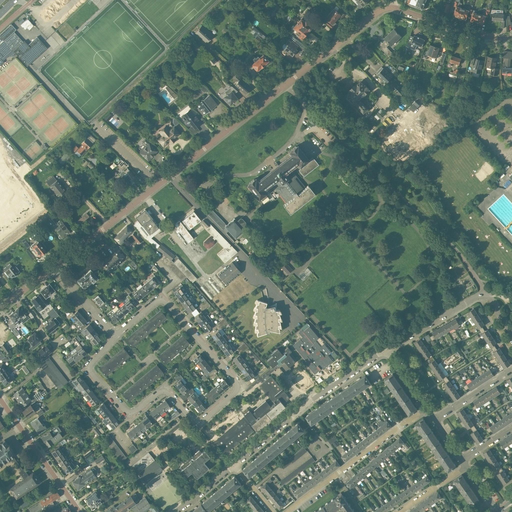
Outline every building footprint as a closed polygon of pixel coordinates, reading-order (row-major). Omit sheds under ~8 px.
[(362,6),(368,0),(352,0),(357,5),(357,6),(359,8),(361,8),(362,6)] [(415,0),(416,0),(413,6),(422,10),(422,9),(424,10),(425,10),(426,6),(426,5),(424,4),(425,0),(419,0),(420,0),(419,0),(415,0)] [(457,18),(459,19),(463,8),(461,8),(462,3),(459,2),(459,0),(456,0),(456,1),(454,6),(456,7),(454,13),(454,14),(453,15),(456,16),(456,17),(457,18)] [(334,8),(330,13),(337,19),(339,17),(341,19),(345,14),(339,8),(337,11),(334,8)] [(468,10),(463,8),(459,19),(461,19),(462,19),(463,18),(466,19),(468,13),(470,14),(471,9),(469,8),(468,10)] [(476,24),(479,14),(476,13),(477,11),(471,9),(470,14),(472,15),(470,21),(473,22),(473,23),(474,23),(476,24)] [(493,10),(492,20),(501,21),(500,28),(504,28),(505,20),(503,20),(504,14),(496,14),(496,10),(493,10)] [(483,15),(479,14),(476,24),(478,25),(479,25),(479,24),(483,25),(483,23),(485,16),(488,17),(489,12),(486,11),(486,13),(483,13),(483,15)] [(290,12),(288,15),(292,18),(298,23),(299,21),(303,25),(302,25),(309,32),(310,31),(309,31),(312,28),(314,30),(317,26),(310,20),(308,21),(303,17),(299,21),(298,20),(299,20),(294,16),(290,12)] [(335,22),(337,19),(330,13),(325,18),(329,21),(326,23),(333,29),(337,24),(335,22)] [(34,26),(27,19),(21,25),(25,29),(27,27),(29,30),(34,26)] [(298,23),(294,28),(297,31),(296,32),(296,33),(299,36),(303,39),(309,32),(302,25),(303,25),(299,21),(298,23)] [(3,41),(16,54),(27,66),(47,48),(37,37),(28,45),(24,41),(23,42),(14,32),(16,30),(11,24),(0,33),(0,36),(4,41),(3,41)] [(202,25),(195,33),(207,43),(214,36),(202,25)] [(381,41),(378,45),(389,57),(393,53),(387,47),(390,44),(392,45),(401,36),(394,29),(385,38),(386,40),(383,43),(381,41)] [(290,34),(288,37),(290,39),(296,44),(299,41),(294,37),(294,36),(291,34),(290,34)] [(262,42),(263,41),(257,35),(255,38),(258,41),(255,45),(260,49),(264,44),(262,42)] [(414,35),(414,37),(410,35),(406,46),(415,50),(417,45),(421,47),(425,40),(414,35)] [(285,43),(281,47),(293,56),(298,50),(296,49),(299,46),(296,44),(290,39),(287,42),(285,44),(285,43)] [(0,43),(0,64),(3,61),(9,55),(10,56),(14,56),(16,54),(3,41),(0,43)] [(299,46),(305,51),(307,48),(299,41),(296,44),(299,46)] [(438,52),(439,48),(431,45),(429,51),(428,51),(427,51),(425,55),(424,55),(422,58),(426,60),(428,55),(436,58),(437,55),(439,56),(440,52),(438,52)] [(503,64),(502,73),(508,74),(508,73),(511,73),(511,67),(510,67),(511,58),(511,51),(504,51),(503,58),(506,58),(506,65),(503,64)] [(254,56),(248,61),(257,70),(268,61),(267,60),(269,58),(266,54),(264,56),(263,55),(260,58),(259,57),(260,56),(259,55),(257,56),(255,58),(254,56)] [(477,59),(478,55),(474,54),(472,61),(474,61),(471,71),(480,74),(483,61),(477,59)] [(451,56),(449,62),(459,65),(461,59),(451,56)] [(495,68),(496,58),(488,56),(486,67),(492,68),(491,74),(496,75),(498,69),(495,68)] [(398,71),(387,61),(385,64),(396,74),(398,71)] [(384,68),(377,75),(386,84),(387,83),(400,97),(405,92),(392,78),(393,77),(384,68)] [(456,69),(455,73),(450,72),(449,76),(451,77),(449,81),(455,83),(459,70),(456,69)] [(246,95),(251,89),(239,79),(237,80),(234,85),(246,95)] [(346,95),(347,96),(347,97),(347,98),(348,98),(348,99),(349,99),(350,99),(351,100),(351,101),(351,102),(352,102),(353,103),(354,104),(354,103),(364,113),(371,106),(367,103),(365,105),(359,99),(365,94),(366,94),(368,92),(368,90),(369,89),(365,85),(367,84),(363,80),(361,82),(360,81),(357,84),(349,91),(350,91),(346,95)] [(167,86),(165,88),(174,99),(178,96),(167,86)] [(233,94),(237,91),(231,86),(221,94),(223,96),(221,97),(229,106),(239,98),(238,97),(237,97),(236,96),(235,97),(233,94)] [(195,106),(203,116),(217,105),(209,95),(205,99),(204,98),(202,98),(200,100),(200,102),(195,106)] [(433,107),(428,112),(436,120),(442,115),(433,107)] [(201,123),(190,109),(181,116),(189,125),(191,124),(195,128),(201,123)] [(173,138),(179,134),(174,127),(169,131),(165,127),(159,132),(162,136),(158,140),(163,146),(169,142),(170,143),(174,139),(173,138)] [(391,131),(381,141),(402,163),(422,144),(409,130),(400,138),(398,136),(397,137),(391,131)] [(81,143),(82,144),(79,148),(75,145),(72,149),(75,152),(76,150),(82,155),(88,149),(96,139),(90,134),(85,139),(85,138),(81,143)] [(139,152),(148,161),(151,157),(151,158),(154,155),(157,151),(145,139),(142,142),(146,145),(139,152)] [(295,165),(298,169),(297,170),(303,177),(319,165),(313,157),(306,163),(306,162),(309,160),(297,145),(296,146),(290,150),(290,151),(289,152),(291,155),(278,165),(276,162),(274,164),(276,166),(272,169),(271,167),(269,169),(270,171),(258,181),(255,178),(254,179),(248,183),(248,184),(247,185),(253,193),(252,194),(250,196),(252,199),(254,197),(255,197),(256,196),(258,199),(260,198),(264,203),(269,199),(265,194),(267,193),(264,190),(275,181),(275,182),(277,184),(280,181),(281,183),(275,189),(286,202),(283,204),(290,213),(315,193),(308,185),(305,187),(294,173),(288,178),(286,176),(289,174),(287,172),(288,172),(287,171),(295,165)] [(67,151),(58,161),(62,165),(71,155),(67,151)] [(129,170),(126,167),(128,166),(124,161),(123,162),(121,163),(123,165),(125,168),(123,170),(125,173),(121,176),(125,182),(124,183),(126,186),(128,185),(136,179),(129,170)] [(52,174),(44,180),(60,199),(68,193),(52,174)] [(205,192),(203,195),(209,201),(211,199),(205,192)] [(145,209),(135,217),(138,221),(133,225),(144,239),(145,238),(157,249),(159,245),(151,238),(161,229),(149,215),(151,213),(149,210),(147,211),(145,209)] [(59,210),(52,216),(55,220),(63,214),(59,210)] [(212,210),(208,214),(225,232),(227,230),(235,239),(245,230),(242,227),(245,224),(245,222),(242,219),(240,219),(237,221),(234,218),(226,225),(212,210)] [(179,220),(173,224),(188,242),(193,238),(187,230),(189,228),(189,229),(200,220),(193,211),(182,220),(182,221),(180,222),(179,220)] [(79,225),(89,216),(87,213),(81,218),(80,217),(76,221),(79,225)] [(57,222),(55,220),(52,216),(49,218),(54,225),(57,222)] [(60,220),(57,222),(61,227),(66,234),(67,234),(68,234),(69,233),(69,232),(70,231),(68,229),(70,228),(66,223),(64,224),(60,220)] [(237,252),(233,248),(210,224),(210,225),(205,220),(202,222),(207,228),(206,229),(214,237),(212,238),(212,237),(209,237),(204,242),(203,245),(206,248),(210,248),(214,244),(214,240),(215,239),(225,248),(218,254),(225,262),(237,252)] [(66,234),(61,227),(57,222),(54,225),(53,225),(57,230),(60,234),(59,235),(58,237),(59,238),(61,238),(62,237),(62,238),(63,237),(64,237),(65,236),(65,235),(66,234)] [(114,238),(120,245),(124,242),(122,240),(132,231),(127,226),(114,238)] [(195,234),(203,228),(201,226),(193,232),(195,234)] [(133,233),(131,235),(139,244),(142,241),(133,233)] [(46,251),(44,249),(46,248),(41,241),(39,243),(37,240),(31,245),(32,246),(32,247),(39,256),(41,254),(42,254),(44,254),(45,253),(45,251),(46,251)] [(157,249),(165,255),(167,257),(170,259),(171,260),(174,256),(160,244),(159,245),(157,249)] [(115,258),(112,260),(117,266),(123,261),(121,259),(124,256),(119,250),(121,248),(119,246),(117,247),(112,251),(113,252),(111,254),(115,258)] [(297,261),(302,266),(307,261),(302,256),(297,261)] [(112,270),(117,266),(112,260),(110,262),(106,258),(100,263),(107,270),(110,268),(112,270)] [(178,258),(173,263),(175,264),(177,266),(179,269),(181,271),(183,273),(186,276),(190,280),(192,283),(197,278),(178,258)] [(232,262),(218,274),(226,284),(241,272),(238,269),(235,265),(232,262)] [(287,275),(292,270),(285,262),(279,267),(287,275)] [(13,276),(15,276),(17,275),(17,273),(17,272),(19,270),(15,266),(13,268),(11,266),(5,271),(2,273),(3,275),(6,279),(9,276),(10,275),(11,277),(13,276)] [(307,267),(298,275),(303,280),(312,272),(307,267)] [(90,270),(77,281),(84,288),(86,286),(87,287),(89,285),(88,284),(92,281),(92,282),(97,278),(100,276),(101,275),(98,271),(96,271),(94,273),(90,270)] [(151,278),(147,282),(152,289),(160,282),(153,274),(150,277),(151,278)] [(147,293),(152,289),(147,282),(142,286),(147,293)] [(173,292),(182,285),(181,283),(171,290),(173,292)] [(46,298),(54,291),(49,284),(44,288),(43,288),(41,289),(41,290),(41,291),(40,291),(41,291),(46,298)] [(126,286),(123,288),(128,295),(131,293),(126,286)] [(142,286),(137,290),(142,297),(147,293),(142,286)] [(182,286),(173,293),(177,298),(186,291),(182,286)] [(125,297),(128,295),(123,288),(120,291),(125,297)] [(138,301),(142,297),(137,290),(132,294),(138,301)] [(186,291),(177,298),(181,303),(188,298),(188,297),(190,296),(186,291)] [(33,298),(33,299),(31,300),(35,305),(39,311),(46,305),(38,295),(36,297),(35,296),(33,298)] [(104,302),(98,295),(97,296),(96,295),(92,298),(94,299),(93,299),(99,306),(104,302)] [(181,303),(185,308),(192,303),(194,301),(190,295),(190,296),(188,297),(188,298),(181,303)] [(129,300),(124,304),(129,311),(134,307),(129,300)] [(199,305),(201,308),(208,303),(205,300),(199,305)] [(269,303),(258,300),(257,303),(256,310),(255,318),(256,325),(257,332),(258,336),(268,332),(269,333),(270,330),(279,332),(280,324),(280,317),(279,310),(280,310),(280,309),(276,310),(275,305),(270,306),(269,303)] [(195,308),(192,303),(185,308),(189,313),(195,308)] [(124,304),(119,308),(124,315),(129,311),(124,304)] [(112,310),(119,319),(124,315),(119,308),(117,306),(112,310)] [(18,308),(14,312),(20,320),(23,318),(25,320),(28,318),(20,309),(19,310),(18,308)] [(474,308),(468,312),(471,317),(477,313),(474,308)] [(108,317),(109,317),(115,323),(119,319),(112,310),(107,314),(107,316),(108,317)] [(160,310),(126,339),(132,347),(167,318),(160,310)] [(55,311),(49,316),(51,318),(47,322),(48,323),(45,326),(45,327),(45,328),(47,330),(48,330),(50,332),(51,331),(53,333),(56,330),(54,328),(58,325),(57,325),(60,323),(55,318),(58,315),(55,311)] [(76,321),(82,316),(77,311),(73,314),(71,312),(67,316),(69,318),(71,316),(76,321)] [(198,322),(205,317),(201,311),(194,317),(198,322)] [(14,328),(22,322),(20,320),(14,312),(9,315),(11,317),(10,318),(13,322),(11,324),(14,328)] [(477,313),(471,317),(475,324),(481,320),(481,319),(477,314),(477,313)] [(198,322),(202,327),(209,322),(211,320),(207,315),(205,317),(198,322)] [(82,316),(76,321),(78,324),(76,326),(78,328),(77,329),(80,331),(85,326),(83,324),(86,321),(82,316)] [(216,324),(218,326),(226,321),(224,318),(216,324)] [(457,321),(456,319),(451,322),(454,328),(460,325),(457,321)] [(212,320),(211,320),(209,322),(202,327),(206,332),(215,325),(213,323),(214,323),(212,320)] [(481,320),(475,324),(479,330),(480,330),(483,328),(482,326),(485,325),(481,320)] [(228,323),(226,321),(218,326),(220,329),(228,323)] [(321,346),(316,340),(319,337),(307,322),(301,327),(302,329),(298,332),(302,337),(291,347),(294,350),(295,349),(306,361),(304,363),(314,374),(322,368),(323,369),(333,361),(328,354),(331,351),(324,343),(321,346)] [(454,328),(451,322),(444,325),(448,332),(454,328)] [(16,336),(19,333),(14,328),(11,324),(8,326),(16,336)] [(82,330),(86,335),(93,329),(89,324),(82,330)] [(448,332),(444,325),(437,329),(441,336),(448,332)] [(215,341),(222,335),(225,334),(221,328),(218,330),(211,336),(215,341)] [(86,335),(90,340),(97,334),(93,329),(86,335)] [(441,336),(437,329),(432,332),(434,335),(436,338),(441,336)] [(484,329),(480,331),(481,332),(484,338),(485,338),(491,334),(490,334),(487,329),(485,331),(484,330),(484,329)] [(31,351),(39,345),(37,342),(40,339),(39,338),(40,337),(38,334),(37,335),(35,333),(34,332),(32,334),(32,335),(29,337),(30,339),(29,340),(32,344),(31,345),(32,346),(29,348),(31,351)] [(101,339),(97,334),(90,340),(95,345),(101,339)] [(229,339),(225,334),(222,335),(215,341),(219,346),(226,341),(229,339)] [(182,336),(159,357),(166,365),(189,344),(182,336)] [(493,338),(487,342),(492,349),(495,347),(495,346),(494,345),(497,343),(494,339),(493,338)] [(418,348),(424,344),(420,339),(414,343),(418,348)] [(219,346),(223,351),(230,346),(232,344),(230,342),(228,344),(226,341),(219,346)] [(4,343),(0,345),(6,354),(10,351),(4,343)] [(237,349),(239,351),(246,345),(244,343),(237,349)] [(422,354),(428,350),(424,344),(418,348),(422,354)] [(50,356),(48,354),(51,351),(49,349),(49,348),(48,346),(46,346),(46,345),(44,347),(44,346),(40,349),(41,349),(39,351),(42,355),(40,356),(44,361),(50,356)] [(241,354),(248,348),(246,345),(239,351),(241,354)] [(234,351),(230,346),(223,351),(227,356),(234,351)] [(81,347),(76,351),(82,358),(87,354),(81,347)] [(245,390),(247,392),(256,383),(257,384),(261,381),(262,383),(259,386),(260,386),(264,391),(271,399),(267,402),(265,401),(264,403),(262,405),(258,407),(256,409),(255,411),(252,413),(249,410),(243,414),(250,422),(250,423),(256,431),(262,426),(263,426),(265,424),(277,414),(279,412),(279,411),(285,406),(283,403),(289,398),(280,386),(271,376),(265,380),(263,378),(271,372),(271,371),(277,366),(284,374),(291,368),(289,366),(295,361),(289,354),(292,351),(288,347),(284,349),(286,351),(282,354),(277,348),(271,354),(273,355),(267,360),(272,367),(259,378),(258,378),(245,390)] [(123,348),(99,368),(106,376),(130,356),(123,348)] [(496,348),(492,350),(493,351),(497,357),(503,353),(500,348),(497,349),(496,348)] [(428,350),(422,354),(425,359),(428,358),(429,359),(433,357),(432,356),(428,350)] [(76,351),(71,355),(77,362),(82,358),(76,351)] [(503,353),(497,357),(501,363),(507,359),(503,353)] [(194,361),(198,364),(204,359),(199,354),(196,357),(194,355),(189,358),(192,362),(194,361)] [(233,359),(237,365),(243,359),(239,354),(233,359)] [(71,366),(77,362),(71,355),(66,359),(71,366)] [(431,362),(428,364),(432,369),(438,364),(433,358),(430,360),(430,361),(431,362)] [(198,364),(201,369),(207,364),(204,359),(198,364)] [(240,370),(247,364),(243,359),(237,365),(240,370)] [(507,359),(501,363),(504,368),(510,364),(507,359)] [(438,364),(432,369),(436,375),(442,371),(444,369),(446,371),(450,368),(449,366),(445,369),(441,363),(438,364)] [(209,375),(210,374),(215,370),(213,367),(211,369),(207,364),(201,369),(205,374),(201,377),(203,380),(209,375)] [(240,370),(244,375),(251,370),(247,364),(240,370)] [(156,365),(122,394),(129,402),(163,373),(156,365)] [(265,367),(257,373),(259,375),(267,368),(265,367)] [(487,371),(484,373),(488,379),(494,375),(492,373),(494,371),(492,368),(490,369),(488,367),(485,369),(487,371)] [(1,379),(1,380),(9,374),(7,372),(8,371),(6,369),(5,369),(0,373),(0,379),(0,380),(1,379)] [(255,375),(251,370),(244,375),(248,380),(252,377),(254,380),(259,375),(257,373),(255,375)] [(442,371),(436,375),(440,380),(442,378),(443,379),(443,380),(447,377),(446,376),(442,371)] [(179,389),(185,384),(187,383),(179,373),(174,377),(178,381),(174,384),(179,389)] [(393,391),(401,385),(393,373),(385,379),(393,390),(393,391)] [(482,383),(488,379),(484,373),(478,377),(482,383)] [(9,374),(1,380),(3,382),(2,382),(4,385),(5,384),(5,385),(12,379),(10,377),(11,376),(9,374)] [(72,381),(76,386),(83,380),(79,375),(72,381)] [(353,383),(359,391),(371,383),(365,375),(353,383)] [(472,380),(476,386),(482,383),(478,377),(472,380)] [(445,383),(443,384),(446,389),(452,385),(449,380),(448,379),(448,378),(444,381),(445,383)] [(74,387),(78,392),(80,391),(87,385),(83,380),(76,386),(74,387)] [(224,380),(219,384),(224,390),(229,386),(224,380)] [(464,385),(465,385),(467,389),(469,388),(470,390),(476,386),(472,380),(466,384),(465,382),(463,383),(464,385)] [(359,391),(353,383),(341,391),(347,400),(347,399),(359,391)] [(183,394),(185,393),(187,395),(193,390),(190,387),(189,389),(185,384),(179,389),(183,394)] [(219,384),(214,388),(219,394),(224,390),(219,384)] [(91,390),(87,385),(80,391),(84,396),(91,390)] [(401,403),(409,397),(401,386),(401,385),(393,391),(401,403)] [(446,389),(450,395),(456,391),(452,385),(446,389)] [(491,390),(495,396),(500,393),(502,391),(500,388),(498,389),(496,386),(491,390)] [(18,400),(26,394),(22,388),(13,394),(18,400)] [(216,399),(214,398),(219,394),(214,388),(209,392),(210,393),(207,394),(209,396),(213,401),(216,399)] [(47,393),(45,390),(42,392),(40,390),(31,397),(35,402),(47,393)] [(84,396),(88,401),(95,395),(91,390),(84,396)] [(193,390),(187,395),(188,397),(187,398),(192,403),(198,398),(194,393),(194,392),(193,390)] [(491,390),(485,394),(489,400),(495,396),(491,390)] [(347,400),(341,391),(329,400),(335,408),(347,400)] [(454,400),(460,396),(456,391),(450,395),(454,400)] [(28,393),(26,394),(18,400),(22,406),(31,400),(28,396),(30,395),(28,393)] [(485,394),(478,398),(482,404),(489,400),(485,394)] [(99,400),(95,395),(88,401),(92,406),(99,400)] [(409,397),(401,403),(409,415),(417,409),(409,397)] [(192,403),(196,408),(202,403),(198,398),(192,403)] [(473,405),(475,409),(477,407),(482,404),(478,398),(473,401),(475,404),(473,405)] [(160,404),(165,411),(170,407),(165,400),(160,404)] [(329,400),(318,408),(323,416),(335,408),(329,400)] [(41,409),(37,403),(32,407),(30,405),(22,411),(27,417),(35,411),(36,410),(38,412),(41,409)] [(96,409),(100,414),(107,409),(103,403),(96,409)] [(206,407),(202,403),(196,408),(200,412),(206,407)] [(160,404),(155,408),(161,415),(165,411),(160,404)] [(38,412),(37,412),(40,416),(46,412),(43,408),(41,409),(38,412)] [(156,419),(161,415),(155,408),(150,412),(156,419)] [(323,416),(318,408),(306,416),(311,424),(323,416)] [(457,412),(460,417),(466,413),(463,408),(457,412)] [(100,414),(104,419),(111,413),(107,409),(100,414)] [(104,419),(108,424),(115,419),(111,413),(104,419)] [(470,420),(466,413),(460,417),(464,423),(470,420)] [(508,415),(501,419),(505,425),(511,421),(508,415)] [(144,419),(142,421),(148,428),(153,424),(146,416),(143,418),(144,419)] [(40,424),(43,422),(39,417),(31,423),(36,430),(41,426),(40,424)] [(242,418),(214,442),(224,454),(253,430),(242,418)] [(415,423),(423,435),(431,430),(423,418),(415,423)] [(119,423),(115,419),(108,424),(112,429),(119,423)] [(495,423),(498,429),(505,425),(501,419),(495,423)] [(381,426),(385,431),(391,426),(386,420),(385,421),(384,421),(383,422),(382,420),(381,420),(378,422),(381,426)] [(470,420),(464,423),(468,429),(470,427),(471,429),(475,426),(474,426),(470,420)] [(142,421),(137,425),(143,432),(148,428),(142,421)] [(43,422),(40,424),(41,426),(36,430),(39,434),(47,428),(43,422)] [(287,432),(293,439),(304,430),(298,423),(287,432)] [(498,429),(495,423),(490,426),(488,428),(490,431),(492,430),(493,432),(498,429)] [(181,426),(179,424),(160,440),(161,442),(181,426)] [(137,425),(132,429),(138,435),(143,432),(137,425)] [(59,432),(61,431),(57,426),(41,437),(46,444),(47,446),(48,446),(48,447),(62,437),(59,432)] [(381,426),(376,430),(380,435),(385,431),(381,426)] [(473,432),(470,433),(474,438),(480,434),(482,433),(479,428),(477,430),(475,427),(472,430),(473,432)] [(133,439),(138,435),(132,429),(127,433),(133,439)] [(376,430),(371,434),(375,439),(380,435),(376,430)] [(423,435),(431,447),(439,442),(431,430),(423,435)] [(293,439),(287,432),(276,441),(282,449),(293,439)] [(371,434),(366,437),(370,442),(375,439),(371,434)] [(483,439),(480,434),(474,438),(477,443),(483,439)] [(366,437),(361,441),(365,446),(370,442),(366,437)] [(400,437),(393,442),(397,447),(404,442),(400,437)] [(502,449),(508,445),(505,439),(500,442),(501,444),(499,445),(502,449)] [(0,465),(8,460),(10,462),(14,460),(21,470),(19,472),(24,478),(15,485),(10,489),(16,498),(22,495),(39,482),(32,472),(28,475),(23,469),(13,456),(15,455),(12,450),(9,444),(8,445),(5,440),(0,443),(0,465)] [(276,441),(265,451),(271,458),(276,464),(278,462),(274,456),(282,449),(276,441)] [(361,441),(356,445),(360,450),(365,446),(361,441)] [(393,442),(389,446),(393,451),(397,447),(393,442)] [(431,447),(439,459),(447,453),(439,442),(431,447)] [(356,445),(351,449),(355,454),(360,450),(356,445)] [(389,446),(384,450),(388,455),(393,451),(389,446)] [(65,450),(63,448),(60,450),(58,447),(51,452),(55,457),(62,452),(65,450)] [(351,449),(347,452),(350,457),(355,454),(351,449)] [(486,458),(492,454),(489,449),(483,453),(486,458)] [(182,461),(183,463),(180,465),(183,468),(180,471),(185,477),(191,472),(196,478),(209,468),(204,462),(210,457),(205,450),(202,452),(201,452),(199,450),(192,456),(189,452),(184,456),(186,458),(182,461)] [(384,450),(379,454),(383,459),(388,455),(384,450)] [(93,454),(90,451),(83,456),(86,459),(93,454)] [(271,458),(265,451),(254,460),(260,467),(271,458)] [(55,457),(59,463),(66,458),(62,452),(55,457)] [(154,459),(149,452),(132,466),(138,473),(146,483),(163,469),(154,459)] [(345,461),(350,457),(347,452),(341,456),(345,461)] [(455,465),(447,453),(439,459),(447,471),(455,465)] [(379,454),(375,458),(379,463),(383,459),(379,454)] [(492,454),(486,458),(491,464),(497,460),(492,454)] [(105,458),(103,455),(95,460),(97,464),(105,458)] [(66,458),(59,463),(63,468),(70,463),(72,461),(70,458),(67,460),(66,458)] [(375,458),(370,462),(374,467),(379,463),(375,458)] [(260,467),(254,460),(243,469),(249,477),(260,467)] [(336,460),(330,465),(334,470),(340,465),(336,460)] [(497,460),(491,464),(494,469),(496,468),(497,469),(498,469),(501,467),(501,466),(497,460)] [(370,462),(365,466),(369,471),(374,467),(370,462)] [(73,468),(70,463),(63,468),(67,473),(73,468)] [(330,465),(325,469),(329,474),(334,470),(330,465)] [(365,466),(361,470),(365,475),(369,471),(365,466)] [(77,478),(72,482),(76,487),(76,488),(77,489),(78,489),(85,484),(96,476),(98,474),(94,467),(80,477),(80,476),(79,477),(78,477),(77,478)] [(499,472),(497,474),(500,478),(506,475),(502,468),(498,470),(499,472)] [(325,469),(320,473),(324,478),(329,474),(325,469)] [(314,475),(315,476),(319,481),(324,478),(320,473),(318,470),(314,473),(315,474),(314,475)] [(361,470),(356,474),(360,479),(365,475),(361,470)] [(356,474),(351,478),(355,483),(360,479),(356,474)] [(462,492),(462,491),(470,486),(461,474),(453,479),(462,492)] [(314,485),(319,481),(315,476),(314,475),(313,475),(314,477),(310,480),(314,485)] [(427,475),(420,480),(424,485),(430,481),(427,475)] [(506,475),(500,478),(503,484),(509,480),(506,475)] [(235,476),(224,485),(230,493),(241,484),(235,476)] [(350,488),(355,483),(351,478),(346,483),(350,488)] [(310,480),(305,484),(309,489),(314,485),(310,480)] [(420,480),(415,484),(418,489),(424,485),(420,480)] [(261,487),(267,493),(272,489),(266,483),(261,487)] [(305,484),(300,487),(304,493),(309,489),(305,484)] [(415,484),(410,487),(413,492),(418,489),(415,484)] [(230,493),(224,485),(213,495),(219,502),(230,493)] [(470,486),(462,491),(470,503),(478,498),(470,485),(470,486)] [(297,498),(304,493),(300,487),(294,493),(297,498)] [(408,496),(413,492),(410,487),(405,490),(405,489),(405,488),(403,489),(404,491),(405,491),(408,496)] [(267,493),(271,498),(276,494),(272,489),(267,493)] [(95,499),(99,496),(97,493),(98,492),(96,490),(92,493),(92,494),(85,499),(87,503),(88,504),(94,499),(95,499)] [(52,501),(60,496),(57,491),(40,501),(28,508),(30,511),(42,511),(54,505),(52,501)] [(405,491),(400,494),(403,499),(408,496),(405,491)] [(20,504),(22,508),(42,496),(40,492),(33,496),(33,497),(29,500),(29,499),(20,504)] [(341,505),(347,501),(341,492),(338,495),(339,496),(336,498),(341,505)] [(438,492),(431,497),(435,502),(442,497),(438,492)] [(111,508),(104,511),(123,511),(140,500),(135,493),(115,507),(114,505),(111,508)] [(271,498),(275,503),(279,499),(276,494),(271,498)] [(403,499),(400,494),(394,498),(398,503),(403,499)] [(102,501),(104,504),(113,497),(111,495),(102,501)] [(202,503),(208,511),(219,502),(213,495),(202,503)] [(94,499),(88,504),(91,508),(92,509),(93,509),(96,507),(102,503),(100,500),(98,502),(97,500),(100,498),(99,496),(95,499),(94,499)] [(246,500),(251,506),(256,502),(251,496),(246,500)] [(435,502),(431,497),(426,500),(429,505),(435,502)] [(140,511),(143,511),(149,508),(151,506),(145,498),(136,504),(136,505),(140,511)] [(336,498),(324,506),(328,511),(332,511),(335,511),(338,511),(337,509),(341,506),(341,505),(336,498)] [(394,498),(389,501),(393,506),(398,503),(394,498)] [(285,505),(279,499),(275,503),(280,509),(285,505)] [(426,500),(421,503),(425,509),(429,505),(426,500)] [(345,511),(354,511),(347,501),(341,505),(341,506),(345,511)] [(389,501),(384,505),(388,510),(393,506),(389,501)] [(255,511),(260,507),(256,502),(251,506),(255,511)] [(208,511),(202,503),(191,511),(206,511),(207,511),(208,511)] [(424,509),(425,509),(421,503),(416,507),(419,511),(423,511),(425,511),(424,509)]
